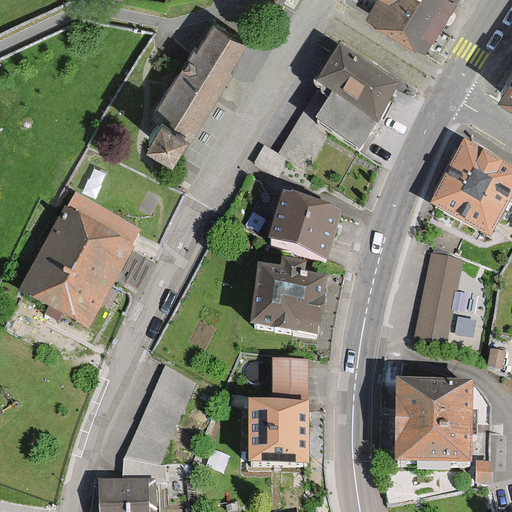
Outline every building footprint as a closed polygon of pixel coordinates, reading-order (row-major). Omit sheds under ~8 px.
[(454,0),(370,0),(363,12),(424,49),(454,0)] [(249,47),(213,24),(155,115),(159,117),(146,138),(173,155),(187,133),(192,136),(249,47)] [(402,84),(339,47),(315,87),(331,96),(378,124),(402,84)] [(511,72),(500,92),(511,99),(511,72)] [(378,124),(331,96),(314,124),(361,152),(378,124)] [(511,195),(511,173),(461,147),(429,209),(489,240),(511,195)] [(342,214),(282,193),(266,242),(326,262),(342,214)] [(139,228),(74,194),(22,296),(87,329),(139,228)] [(464,261),(430,254),(412,342),(446,349),(464,261)] [(328,276),(257,267),(250,326),(321,335),(328,276)] [(470,339),(475,321),(456,316),(451,334),(470,339)] [(484,365),(498,369),(504,350),(490,346),(484,365)] [(307,362),(270,362),(270,402),(307,402),(307,362)] [(164,369),(123,461),(122,480),(150,480),(193,385),(164,369)] [(475,385),(396,383),(394,468),(474,470),(475,385)] [(307,402),(270,402),(247,402),(247,468),(307,468),(307,402)] [(122,480),(98,480),(97,511),(149,511),(150,480),(122,480)]
